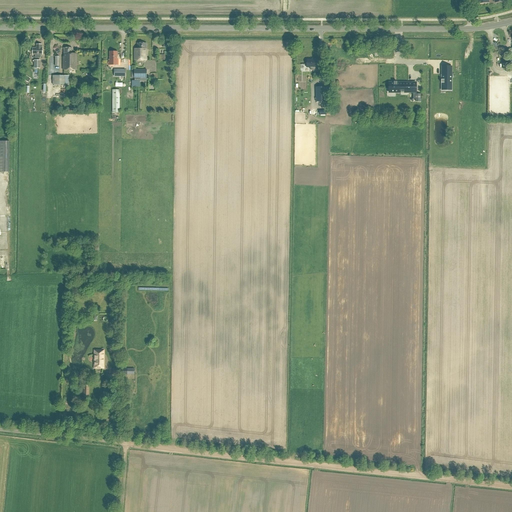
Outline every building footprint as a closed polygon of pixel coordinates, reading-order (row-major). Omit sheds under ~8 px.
[(147,61),(147,44),(138,43),(138,49),(134,49),(134,60),(147,61)] [(42,55),(42,48),(42,44),(37,44),(37,48),(33,48),(33,50),(32,50),(31,50),(31,51),(31,52),(31,53),(33,53),(33,55),(35,55),(35,58),(40,58),(40,54),(42,55)] [(77,70),(77,54),(73,54),(73,48),(64,48),(64,56),(63,70),(77,70)] [(118,60),(118,53),(110,53),(110,59),(109,59),(109,65),(119,65),(119,60),(118,60)] [(310,71),(316,71),(316,67),(320,67),(320,59),(314,59),(314,60),(307,59),(307,67),(310,67),(310,71)] [(357,63),(357,82),(367,82),(367,63),(357,63)] [(441,66),(441,89),(451,89),(451,66),(441,66)] [(135,78),(141,78),(141,81),(147,81),(147,70),(135,70),(135,67),(131,67),(131,78),(135,78)] [(67,85),(67,76),(53,75),(53,85),(67,85)] [(389,82),(389,92),(399,92),(401,92),(401,89),(404,89),(404,92),(405,92),(407,92),(416,92),(416,83),(389,82)] [(0,171),(9,172),(10,141),(0,141),(0,171)] [(104,369),(105,350),(94,350),(93,369),(104,369)]
